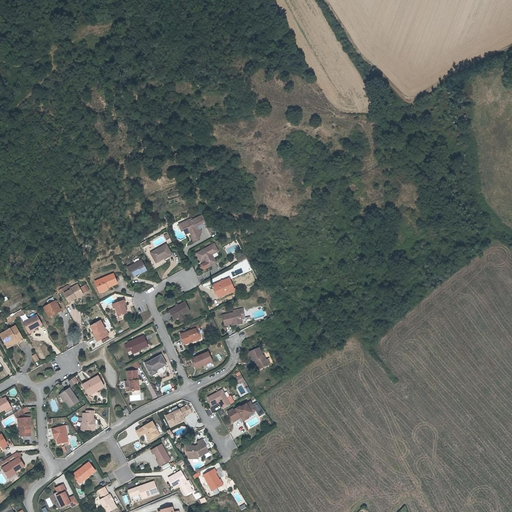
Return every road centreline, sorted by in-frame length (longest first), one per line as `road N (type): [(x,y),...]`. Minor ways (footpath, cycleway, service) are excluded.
road 1 (track): [(511,45),(406,98),(363,58),(322,0)]
road 2 (residential): [(188,281),(185,275),(149,297),(189,389)]
